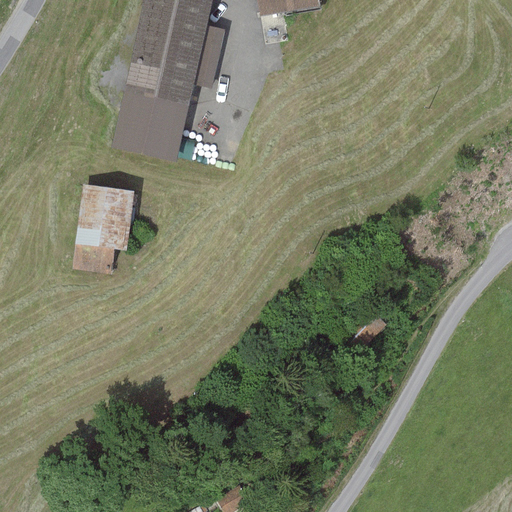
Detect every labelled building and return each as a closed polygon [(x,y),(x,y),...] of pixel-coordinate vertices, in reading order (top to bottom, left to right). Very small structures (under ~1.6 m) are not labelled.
[(147,0),(113,150),(181,165),(199,87),(214,91),(228,30),(213,27),(218,0),(147,0)] [(260,0),(263,17),(324,7),(322,0),(260,0)] [(140,193),(84,185),(72,270),(114,276),(117,250),(132,252),(140,193)] [(344,336),(360,353),(394,323),(378,305),(344,336)] [(215,496),(225,511),(234,511),(251,502),(239,482),(215,496)]
